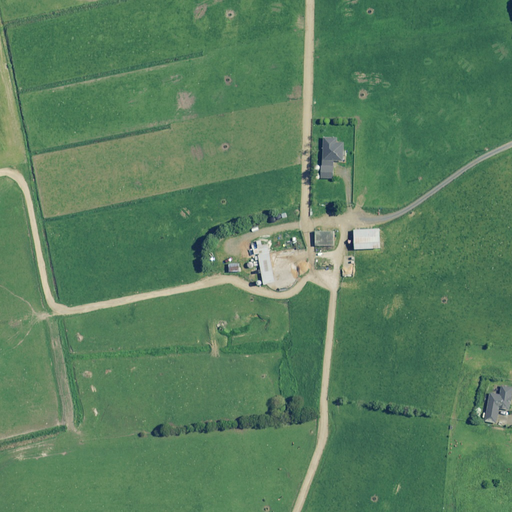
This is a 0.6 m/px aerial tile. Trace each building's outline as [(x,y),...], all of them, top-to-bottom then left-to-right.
[(336,142),(336,138),(323,138),(322,178),(332,178),(332,161),(342,161),(343,142),(336,142)] [(380,248),(379,229),(354,230),(354,249),(380,248)] [(333,245),(333,231),(314,231),(314,245),(333,245)] [(261,245),(260,240),(252,242),(254,254),(258,254),(263,284),(274,282),(267,244),(261,245)] [(511,388),(500,386),(499,394),(489,393),(485,413),(483,413),(482,421),(495,423),(498,408),(508,409),(511,388)]
